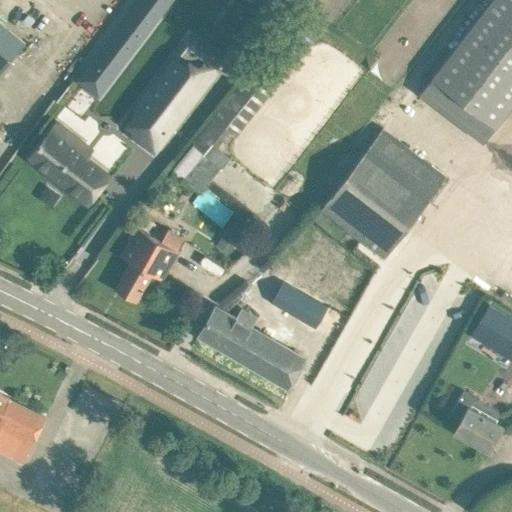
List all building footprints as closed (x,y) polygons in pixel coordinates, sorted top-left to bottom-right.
[(511,0),(489,0),(430,78),(495,127),(511,104),(511,0)] [(128,12),(78,76),(97,91),(147,26),(128,12)] [(27,43),(0,21),(0,76),(27,43)] [(193,147),(172,171),(191,186),(211,161),(208,159),(299,49),(282,35),(191,145),(193,147)] [(192,43),(180,59),(187,65),(200,59),(209,81),(221,65),(192,43)] [(162,83),(133,121),(140,126),(134,134),(156,150),(172,129),(152,113),(170,89),(162,83)] [(110,175),(77,149),(83,142),(56,122),(29,157),(88,203),(110,175)] [(385,256),(446,176),(382,127),(321,207),(385,256)] [(131,261),(115,287),(136,300),(152,273),(163,280),(186,240),(169,230),(148,218),(142,229),(137,226),(121,255),(131,261)] [(328,307),(312,298),(283,281),(271,302),(316,328),(328,307)] [(511,317),(486,304),(469,336),(511,358),(511,317)] [(304,357),(251,327),(257,318),(241,308),(235,318),(215,306),(198,336),(287,387),(304,357)] [(103,436),(123,402),(88,383),(69,417),(103,436)] [(461,418),(454,431),(489,450),(490,447),(496,451),(507,432),(501,429),(503,426),(495,421),(499,414),(498,409),(463,389),(450,412),(461,418)] [(0,450),(23,462),(46,416),(10,398),(0,392),(0,450)]
